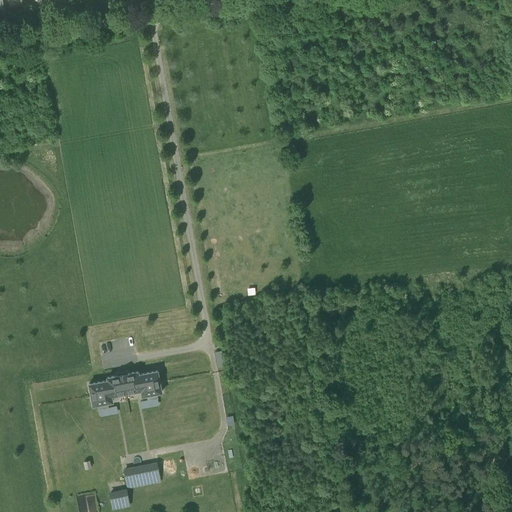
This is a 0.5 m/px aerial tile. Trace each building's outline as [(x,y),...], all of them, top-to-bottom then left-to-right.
[(122,374),(126,393),(141,390),(142,396),(162,392),(157,370),(138,374),(138,371),(122,374)] [(111,396),(126,393),(122,374),(107,377),(108,380),(89,384),(93,405),(113,401),(111,396)] [(151,481),(160,479),(156,463),(148,465),(151,481)] [(127,486),(136,484),(133,468),(124,470),(127,486)] [(108,509),(126,506),(124,493),(106,496),(108,509)]
